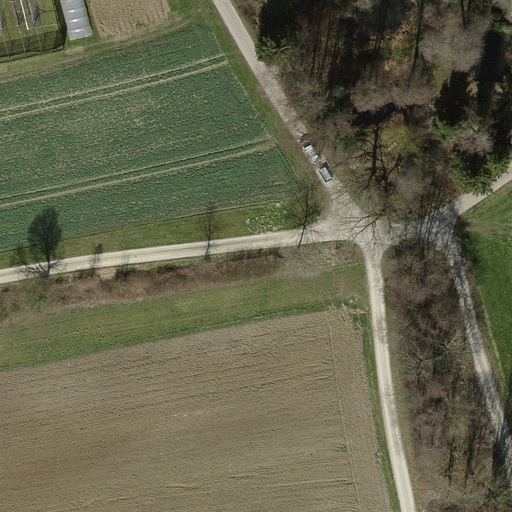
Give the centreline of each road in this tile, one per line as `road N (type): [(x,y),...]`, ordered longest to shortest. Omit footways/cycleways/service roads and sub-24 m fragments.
road 1 (track): [(0,275),(360,231)]
road 2 (track): [(411,511),(372,253),(360,231)]
road 3 (track): [(360,231),(223,0)]
road 4 (track): [(511,475),(443,224)]
